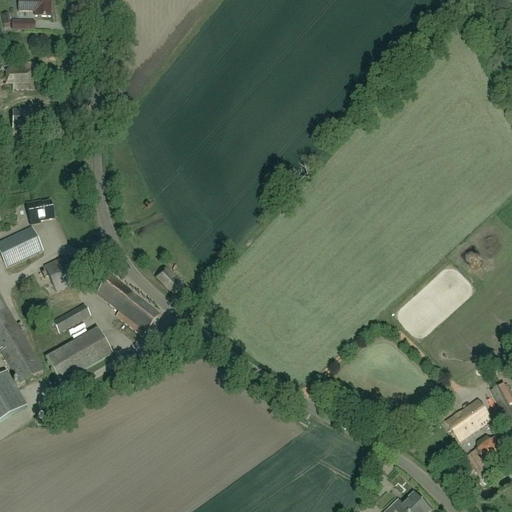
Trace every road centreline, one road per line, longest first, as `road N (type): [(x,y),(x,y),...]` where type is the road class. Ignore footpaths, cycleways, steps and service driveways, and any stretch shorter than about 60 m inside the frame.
road 1 (tertiary): [(457,511),(396,456),(178,316),(120,260),(95,165),(98,0)]
road 2 (track): [(218,0),(124,118),(96,130)]
